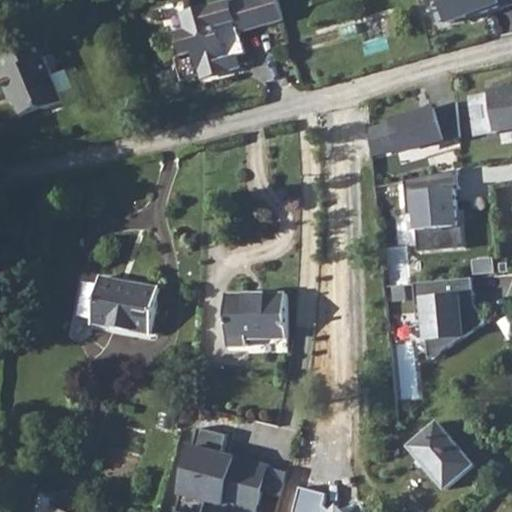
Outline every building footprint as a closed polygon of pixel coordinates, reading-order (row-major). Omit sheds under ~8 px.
[(231,0),(229,0),(185,13),(189,29),(179,32),(185,52),(196,50),(197,53),(242,35),(240,29),(231,0)] [(278,0),(260,0),(267,21),(284,16),(278,0)] [(511,0),(442,0),(452,23),(505,4),(506,7),(511,5),(511,0)] [(242,35),(197,53),(203,76),(231,67),(231,65),(241,62),(238,53),(247,51),(242,35)] [(46,38),(0,56),(0,64),(3,74),(0,75),(0,77),(7,95),(11,95),(20,115),(41,107),(47,108),(63,103),(45,58),(52,56),(46,38)] [(511,85),(471,93),(477,135),(511,128),(511,85)] [(404,153),(450,140),(440,105),(372,125),(375,155),(402,147),(404,153)] [(458,182),(414,185),(421,253),(466,249),(463,224),(461,224),(458,182)] [(502,223),(490,225),(491,237),(503,236),(502,223)] [(101,283),(94,282),(87,280),(80,314),(95,316),(93,324),(152,334),(161,290),(102,278),(101,283)] [(463,288),(424,292),(428,337),(468,331),(463,288)] [(289,295),(228,296),(228,347),(249,347),(249,340),(289,339),(289,295)] [(412,447),(447,489),(475,466),(440,423),(412,447)] [(239,450),(193,438),(180,490),(258,511),(272,462),(239,454),(239,450)]
